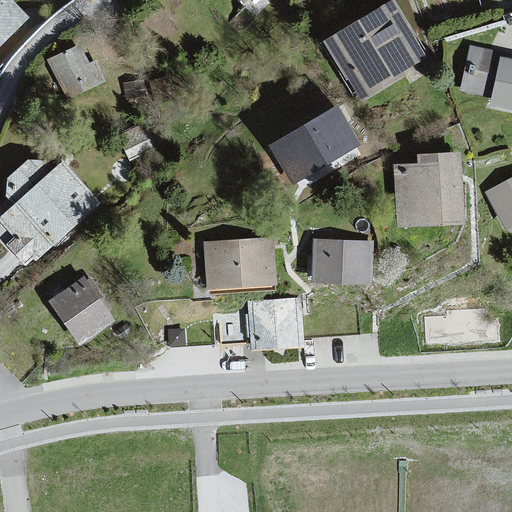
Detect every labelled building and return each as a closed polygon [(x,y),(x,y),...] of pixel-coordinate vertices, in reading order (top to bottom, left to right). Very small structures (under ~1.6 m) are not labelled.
[(6,0),(0,0),(0,46),(27,20),(6,0)] [(240,0),(257,16),(272,0),(240,0)] [(395,5),(323,48),(358,106),(430,63),(395,5)] [(485,105),(511,110),(511,61),(497,58),(499,46),(469,40),(460,87),(488,92),(485,105)] [(81,49),(46,65),(64,103),(98,87),(81,49)] [(336,111),(267,152),(290,191),(359,150),(336,111)] [(145,126),(119,139),(131,164),(158,150),(145,126)] [(458,160),(390,164),(394,232),(462,228),(458,160)] [(0,217),(0,226),(32,264),(100,206),(60,164),(25,164),(6,183),(6,197),(12,208),(0,217)] [(511,182),(484,199),(504,234),(511,228),(511,182)] [(268,244),(204,249),(207,296),(272,291),(268,244)] [(369,247),(307,246),(306,288),(369,289),(369,247)] [(82,277),(52,298),(80,339),(110,318),(82,277)] [(251,302),(253,343),(300,341),(298,299),(251,302)]
